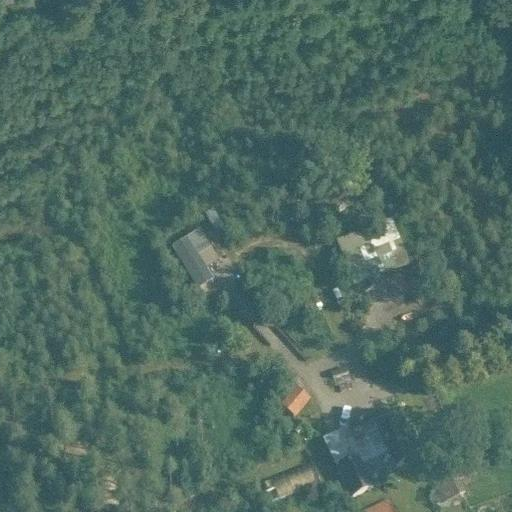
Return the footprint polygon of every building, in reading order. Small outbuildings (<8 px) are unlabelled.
[(393,222),(385,225),(339,244),(357,288),(411,267),(393,222)] [(294,387),(278,404),(295,418),(310,401),(294,387)] [(421,458),(401,415),(380,425),(377,419),(351,431),(360,450),(385,438),(400,468),(421,458)] [(340,466),(353,490),(358,500),(378,489),(373,480),(361,457),(340,466)] [(395,511),(390,501),(367,511),(395,511)]
